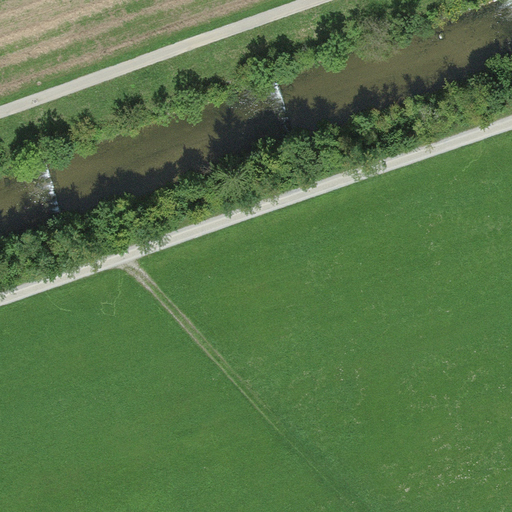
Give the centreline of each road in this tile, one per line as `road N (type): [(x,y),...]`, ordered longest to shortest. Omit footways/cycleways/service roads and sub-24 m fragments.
road 1 (track): [(511,122),(0,300)]
road 2 (track): [(124,256),(368,511)]
road 3 (track): [(0,115),(325,0)]
